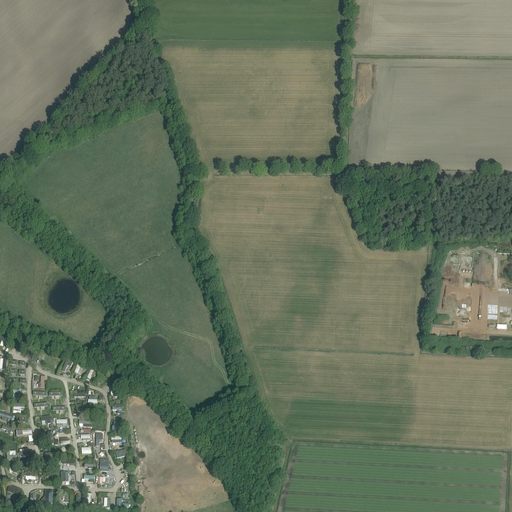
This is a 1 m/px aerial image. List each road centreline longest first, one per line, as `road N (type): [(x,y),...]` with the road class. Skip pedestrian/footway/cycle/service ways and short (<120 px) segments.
road 1 (track): [(136,0),(195,169),(187,230),(209,270),(259,427),(284,451)]
road 2 (track): [(347,0),(342,169),(511,174)]
road 3 (unknown): [(26,360),(42,488)]
